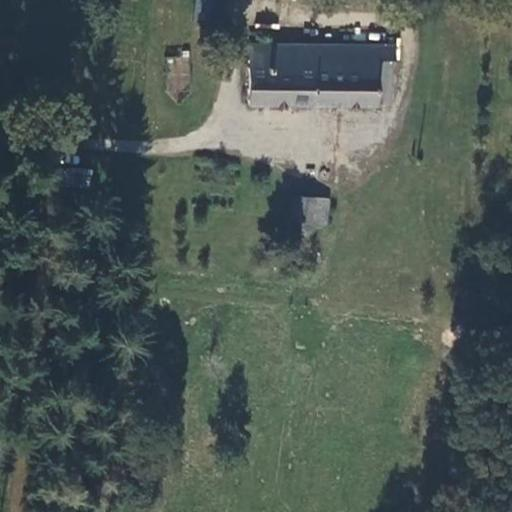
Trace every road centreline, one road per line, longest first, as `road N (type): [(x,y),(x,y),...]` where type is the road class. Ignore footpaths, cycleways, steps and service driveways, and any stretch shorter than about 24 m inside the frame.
road 1 (track): [(216,140),(248,2),(398,35),(409,50),(397,109),(362,152)]
road 2 (track): [(362,152),(0,136)]
